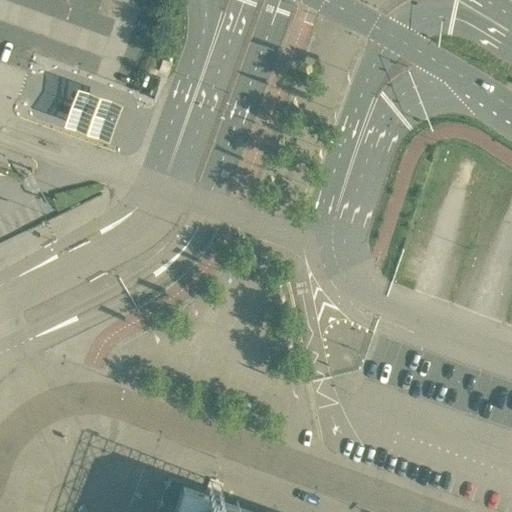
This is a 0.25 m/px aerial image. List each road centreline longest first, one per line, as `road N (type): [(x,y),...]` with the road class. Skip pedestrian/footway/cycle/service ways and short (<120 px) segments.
road 1 (unclassified): [(349,252),(355,211),(395,111),(417,96),(467,83)]
road 2 (unclassified): [(391,36),(354,110),(320,208),(317,243)]
road 3 (unclassified): [(172,192),(244,0)]
road 4 (unclassified): [(203,0),(203,25),(148,183)]
road 5 (unclassified): [(148,183),(121,211),(0,280)]
road 6 (unclassified): [(317,243),(172,192)]
road 7 (unclassified): [(135,229),(0,301)]
road 8 (unclassified): [(346,300),(360,319),(399,335),(470,338)]
road 9 (unclassified): [(511,25),(439,16),(391,36)]
